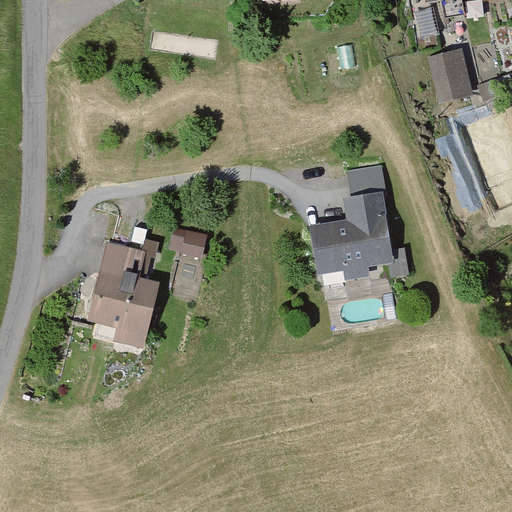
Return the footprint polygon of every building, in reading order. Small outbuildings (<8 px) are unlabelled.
[(356,66),(352,45),(338,48),(342,69),(356,66)] [(461,51),(430,58),(439,101),(471,94),(461,51)] [(495,81),(478,87),(484,101),(500,95),(495,81)] [(348,172),(352,200),(381,195),(377,167),(348,172)] [(311,227),(319,273),(344,269),(346,281),(369,277),(367,265),(391,262),(381,195),(352,200),(346,201),(350,221),(311,227)] [(169,248),(201,255),(206,236),(174,228),(169,248)] [(107,242),(89,316),(120,323),(117,336),(143,342),(158,282),(144,279),(150,252),(107,242)]
